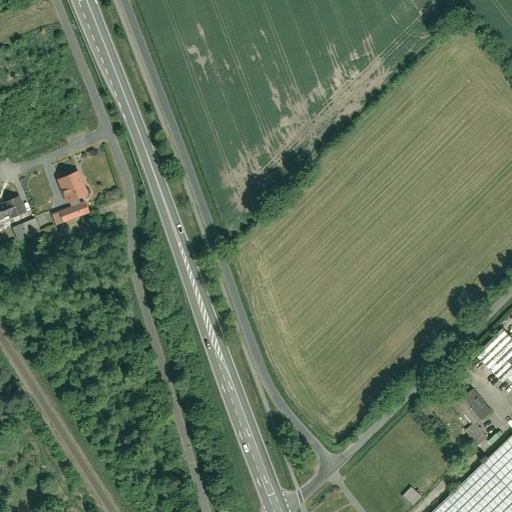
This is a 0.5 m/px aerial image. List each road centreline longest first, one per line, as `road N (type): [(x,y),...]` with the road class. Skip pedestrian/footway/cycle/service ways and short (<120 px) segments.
road 1 (primary): [(85,0),(276,511)]
road 2 (unclassified): [(333,466),(290,418),(257,359),(125,0)]
road 3 (unclassified): [(333,466),(511,293)]
